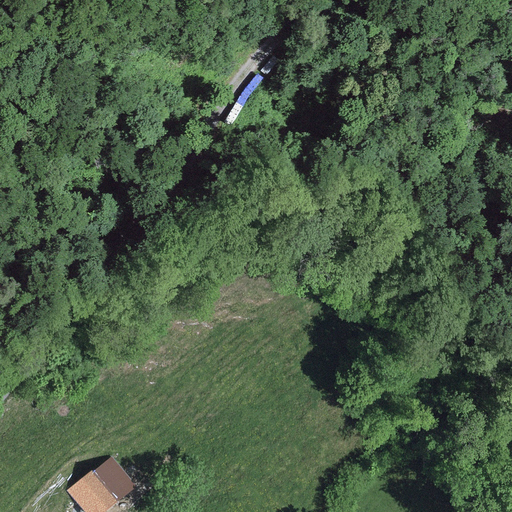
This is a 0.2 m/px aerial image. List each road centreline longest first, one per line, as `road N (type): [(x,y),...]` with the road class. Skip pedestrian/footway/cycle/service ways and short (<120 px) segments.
road 1 (track): [(500,0),(274,141),(196,155)]
road 2 (track): [(196,155),(0,399)]
road 3 (track): [(316,0),(231,93),(196,155)]
